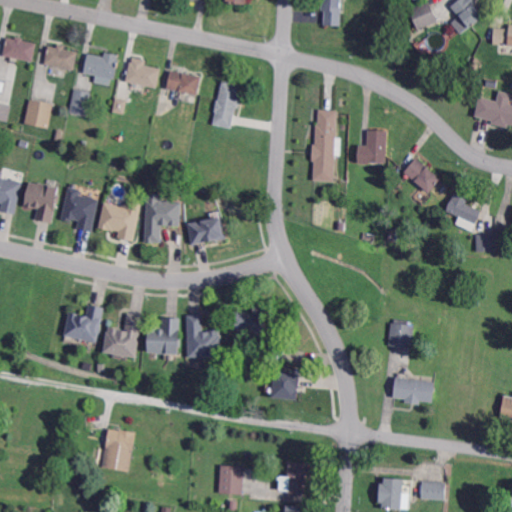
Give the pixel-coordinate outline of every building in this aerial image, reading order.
[(342,0),(342,27),(325,26),(325,11),(322,11),(322,0),(342,0)] [(461,35),(452,23),(459,17),(451,6),(459,0),(470,0),(484,17),(461,35)] [(418,30),(410,11),(430,2),(438,22),(418,30)] [(511,54),(502,53),(503,45),(493,44),(495,27),(510,29),(510,24),(511,24),(511,54)] [(25,39),(39,42),(35,61),(5,55),(9,36),(16,38),(17,34),(26,36),(25,39)] [(67,48),(80,51),(76,69),(46,63),(50,44),(58,46),(59,42),(68,44),(67,48)] [(118,60),(119,60),(115,79),(84,74),(88,54),(104,57),(105,52),(118,55),(118,60)] [(159,87),(127,81),(132,55),(148,58),(147,64),(163,67),(159,87)] [(200,95),(169,88),(173,69),(204,75),(200,95)] [(243,98),(239,97),(233,127),(215,124),(224,80),(246,85),(243,98)] [(86,117),(70,113),(76,89),(92,93),(86,117)] [(511,98),(511,102),(511,124),(510,127),(494,123),(495,120),(476,115),(481,95),(498,100),(501,89),(511,91),(511,98)] [(125,114),(114,112),(116,98),(127,100),(125,114)] [(48,130),(23,125),(29,100),(53,105),(48,130)] [(9,122),(0,119),(0,101),(13,105),(9,122)] [(337,181),(316,180),(316,160),(313,160),(314,143),(317,143),(318,124),(320,124),(321,108),(339,109),(337,181)] [(388,163),(360,162),(360,144),(369,145),(369,128),(389,129),(388,163)] [(61,141),(54,140),(56,129),(63,130),(61,141)] [(28,148),(20,145),(21,140),(30,143),(28,148)] [(430,193),(406,171),(419,156),(443,178),(430,193)] [(16,215),(2,211),(3,203),(0,202),(0,171),(5,173),(3,178),(24,183),(16,215)] [(39,184),(40,183),(62,188),(54,223),(38,220),(40,209),(36,208),(36,209),(24,206),(30,182),(39,184)] [(88,197),(90,196),(94,197),(95,199),(101,200),(94,232),(79,229),(81,221),(73,219),(72,222),(63,220),(70,187),(82,190),(80,195),(88,197)] [(474,230),(458,223),(461,216),(448,210),(457,190),(471,197),(468,202),(483,209),(474,230)] [(165,202),(183,203),(183,227),(175,227),(175,228),(168,228),(168,227),(164,227),(163,243),(157,243),(157,245),(148,245),(148,201),(150,201),(150,195),(161,195),(161,200),(164,200),(165,202)] [(142,211),(143,212),(135,242),(119,238),(121,232),(116,231),(115,232),(100,228),(106,203),(123,207),(125,205),(128,206),(129,202),(143,205),(142,211)] [(223,229),(226,228),(228,240),(216,243),(216,241),(193,246),(189,224),(221,218),(223,229)] [(346,229),(339,228),(339,221),(347,222),(346,229)] [(376,241),(367,239),(368,231),(377,233),(376,241)] [(511,250),(498,250),(499,231),(511,231),(511,250)] [(494,251),(478,251),(478,233),(494,233),(494,251)] [(266,326),(272,328),(270,337),(235,330),(235,329),(232,328),(235,311),(239,312),(239,311),(254,315),(256,303),(270,306),(266,326)] [(102,327),(103,329),(102,333),(100,335),(98,344),(65,336),(71,313),(80,315),(80,316),(83,317),(83,316),(89,317),(91,305),(106,309),(102,327)] [(137,358),(104,352),(107,332),(109,332),(110,327),(121,329),(121,330),(126,331),(129,314),(144,316),(137,358)] [(210,332),(210,330),(221,330),(221,336),(223,336),(223,357),(190,357),(189,315),(205,315),(205,332),(210,332)] [(181,355),(156,354),(156,353),(148,353),(148,328),(165,328),(165,319),(181,319),(181,355)] [(413,347),(390,344),(393,321),(416,324),(413,347)] [(284,362),(267,358),(271,341),(287,345),(284,362)] [(92,372),(84,370),(85,363),(93,365),(92,372)] [(299,369),(274,368),(273,398),(298,398),(299,369)] [(434,401),(422,400),(422,404),(407,402),(408,398),(395,396),(398,376),(437,381),(434,401)] [(511,417),(502,416),(506,394),(511,395),(511,417)] [(120,431),(120,429),(138,433),(134,453),(130,472),(103,467),(110,429),(120,431)] [(313,493),(289,492),(291,460),(315,461),(313,493)] [(243,494),(220,493),(222,465),(245,466),(243,494)] [(405,491),(412,491),(411,509),(385,507),(385,502),(380,501),(381,481),(386,482),(386,476),(406,478),(405,491)] [(445,500),(422,498),(423,481),(446,483),(445,500)] [(238,511),(230,511),(231,501),(238,502),(238,511)]
